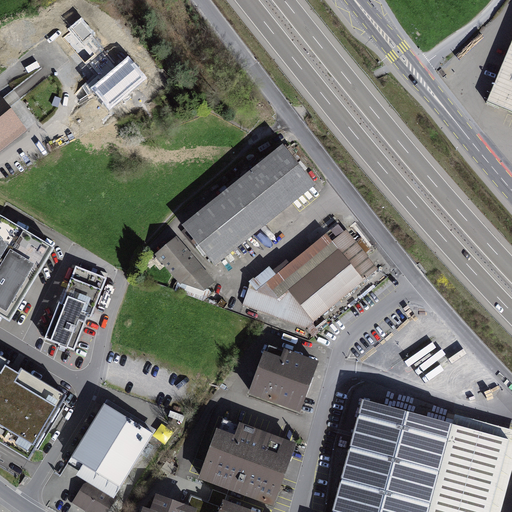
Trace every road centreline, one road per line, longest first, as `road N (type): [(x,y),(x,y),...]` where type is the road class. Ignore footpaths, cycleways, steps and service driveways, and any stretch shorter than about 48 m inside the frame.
road 1 (residential): [(197,0),(446,324),(511,389)]
road 2 (motorway): [(246,0),(511,313)]
road 3 (motorway): [(511,269),(284,0)]
road 4 (unclassified): [(298,511),(336,382),(374,375),(475,411),(511,401)]
road 5 (track): [(126,273),(184,207),(288,119)]
road 6 (primary): [(511,189),(415,72)]
road 7 (residential): [(24,507),(93,388)]
road 8 (unknown): [(67,115),(75,97),(54,61),(26,61),(0,82)]
